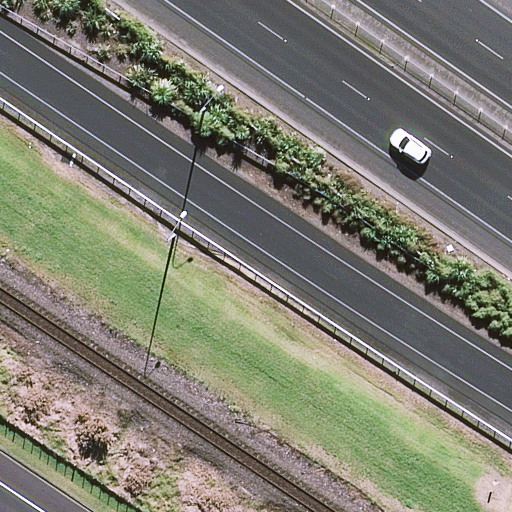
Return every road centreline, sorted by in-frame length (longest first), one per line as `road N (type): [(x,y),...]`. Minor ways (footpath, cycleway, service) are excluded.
road 1 (motorway): [(511,342),(0,19)]
road 2 (motorway): [(511,194),(235,0)]
